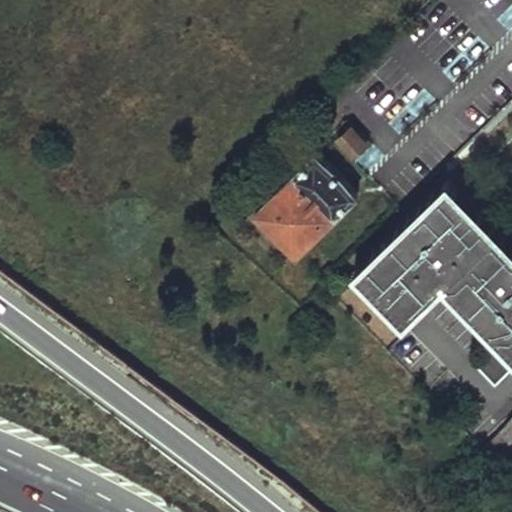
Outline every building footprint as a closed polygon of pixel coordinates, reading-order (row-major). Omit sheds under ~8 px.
[(350,125),(334,141),(352,158),(367,143),(350,125)] [(358,191),(316,149),(256,209),(298,251),(358,191)] [(511,262),(447,195),(353,286),(403,338),(443,299),(511,370),(511,262)] [(507,375),(485,352),(474,363),(496,385),(507,375)] [(511,416),(491,436),(493,438),(478,452),(490,464),(498,457),(511,471),(511,416)]
